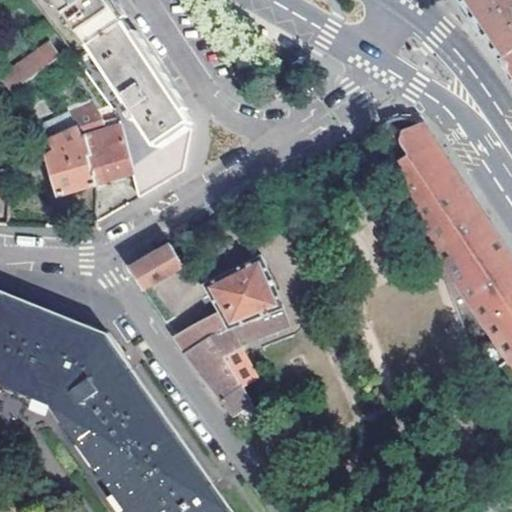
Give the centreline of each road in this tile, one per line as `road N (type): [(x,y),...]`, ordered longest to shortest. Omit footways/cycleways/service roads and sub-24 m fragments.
road 1 (residential): [(100,257),(359,94),(372,61)]
road 2 (residential): [(279,511),(100,257)]
road 3 (secondary): [(485,119),(468,66),(397,0)]
road 4 (secondary): [(372,61),(485,119)]
